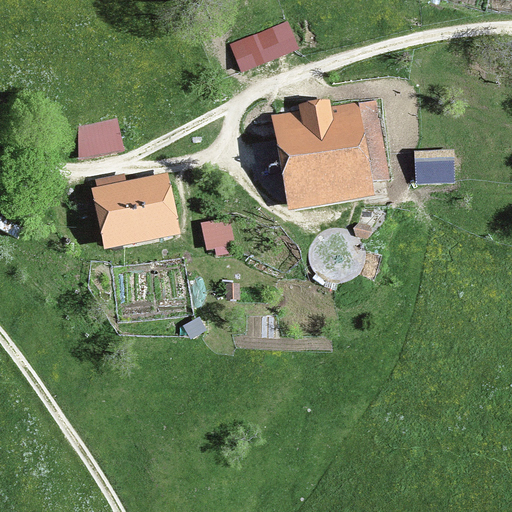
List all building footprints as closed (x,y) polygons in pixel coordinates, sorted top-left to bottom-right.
[(227,52),(237,76),(290,52),(279,28),(227,52)] [(276,118),(291,197),(386,181),(372,102),(276,118)] [(83,126),(82,156),(120,147),(115,119),(83,126)] [(452,150),(416,151),(416,183),(453,182),(452,150)] [(159,186),(97,202),(111,254),(174,238),(159,186)] [(204,231),(210,254),(235,247),(230,224),(204,231)] [(339,284),(351,280),(360,271),(363,259),(361,246),(355,236),(344,230),(331,229),(320,233),(311,243),(308,254),(309,267),(316,277),(327,283),(339,284)]
